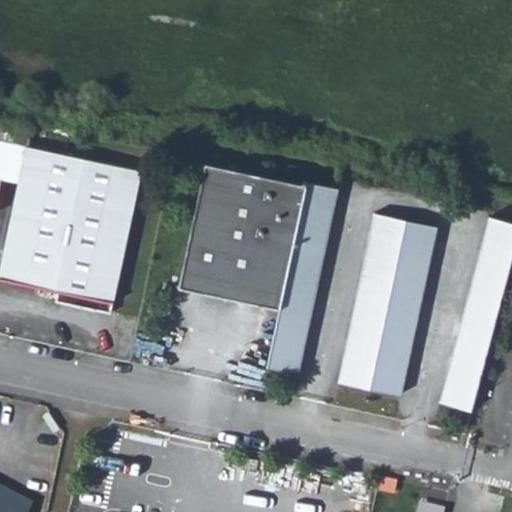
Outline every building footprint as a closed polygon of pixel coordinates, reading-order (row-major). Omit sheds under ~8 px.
[(144,168),(0,133),(0,161),(1,155),(29,162),(1,272),(59,285),(57,294),(110,307),(144,168)] [(0,161),(0,169),(26,177),(29,162),(1,155),(0,161)] [(175,283),(276,304),(302,180),(303,177),(201,158),(175,283)] [(334,183),(302,180),(276,304),(264,363),(295,370),(334,183)] [(433,223),(372,210),(336,378),(398,391),(433,223)] [(442,399),(474,408),(486,358),(511,262),(511,218),(492,213),(442,399)] [(0,511),(26,511),(34,497),(0,478),(0,511)] [(443,511),(445,508),(420,501),(417,511),(443,511)]
